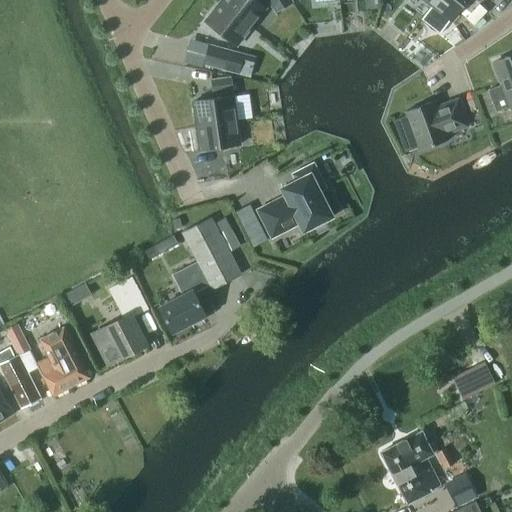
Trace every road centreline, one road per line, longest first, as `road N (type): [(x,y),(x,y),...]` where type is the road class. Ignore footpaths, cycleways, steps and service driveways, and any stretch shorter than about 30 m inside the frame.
road 1 (residential): [(0,446),(238,306)]
road 2 (residential): [(190,188),(129,37)]
